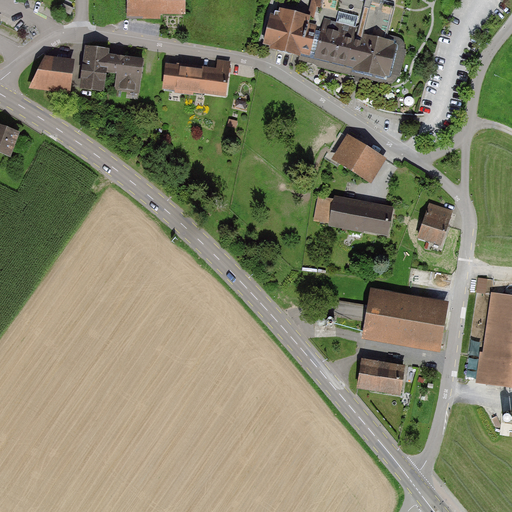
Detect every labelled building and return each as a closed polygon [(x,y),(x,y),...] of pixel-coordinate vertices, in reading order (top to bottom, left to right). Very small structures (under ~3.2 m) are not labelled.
[(163,14),(188,15),(188,0),(127,0),(127,18),(163,19),(163,14)] [(384,39),(392,8),(359,0),(310,0),(307,15),(311,16),(310,23),(317,25),(316,30),(323,32),(326,21),(356,29),(354,35),(362,37),(363,34),(384,39)] [(311,16),(279,9),(278,16),(271,14),(264,44),(271,46),(271,49),(278,50),(294,54),(297,55),(301,56),(302,53),(317,57),(323,32),(316,30),(317,25),(310,23),(311,16)] [(389,80),(398,43),(384,39),(363,34),(362,37),(354,35),(356,29),(326,21),(323,32),(317,57),(316,58),(354,67),(353,71),(359,73),(389,80)] [(143,91),(146,62),(109,57),(110,51),(86,48),(81,89),(107,92),(110,75),(118,76),(117,88),(143,91)] [(72,95),(78,60),(49,56),(30,90),(72,95)] [(164,89),(229,99),(234,63),(220,61),(218,73),(168,65),(164,89)] [(19,134),(0,126),(0,152),(10,156),(19,134)] [(385,159),(349,136),(348,138),(334,160),(340,163),(371,183),(385,159)] [(389,234),(394,208),(319,195),(314,222),(389,234)] [(452,213),(430,206),(419,238),(441,245),(452,213)] [(448,302),(375,290),(371,315),(367,339),(440,351),(448,302)] [(511,296),(473,291),(465,351),(481,353),(476,381),(511,386),(511,296)] [(407,368),(365,361),(361,389),(402,395),(407,368)]
